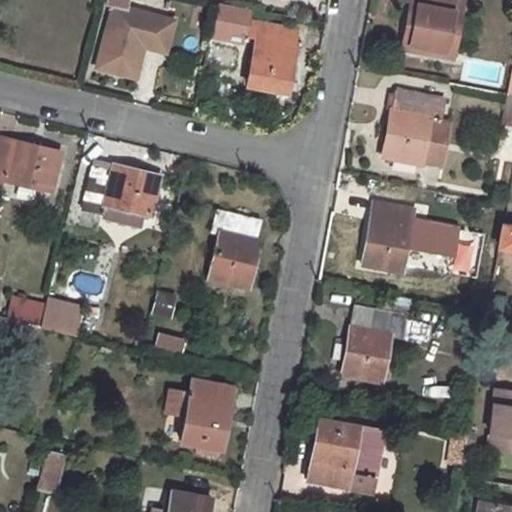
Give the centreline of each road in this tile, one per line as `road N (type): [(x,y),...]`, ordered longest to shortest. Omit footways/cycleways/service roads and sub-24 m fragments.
road 1 (residential): [(255,511),(323,161)]
road 2 (residential): [(323,161),(0,94)]
road 3 (residential): [(323,161),(354,0)]
